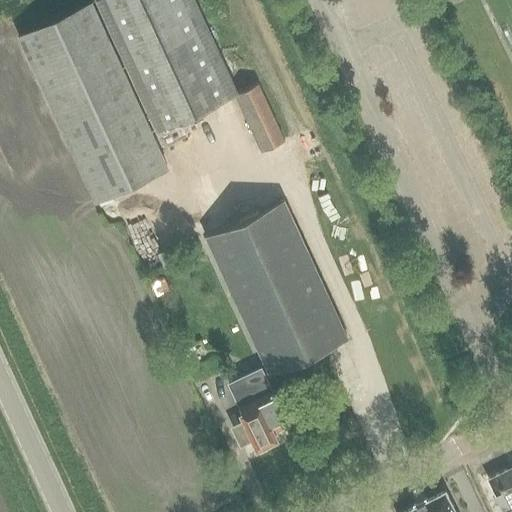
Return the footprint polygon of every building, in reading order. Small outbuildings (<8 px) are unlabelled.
[(237,92),(194,0),(99,0),(159,128),(236,92),(263,150),(285,139),(259,82),(237,92)] [(271,372),(346,337),(282,199),(208,234),(271,372)] [(199,242),(184,249),(188,257),(203,250),(199,242)] [(273,428),(297,416),(282,385),(273,389),(262,366),(229,382),(240,406),(242,410),(242,411),(246,419),(233,425),(241,443),(254,437),(258,445),(276,436),(273,428)] [(506,511),(511,511),(511,477),(507,468),(489,477),(506,511)] [(456,511),(445,490),(400,511),(456,511)]
